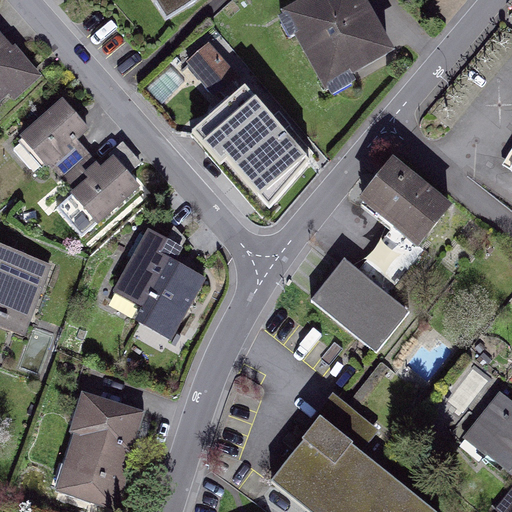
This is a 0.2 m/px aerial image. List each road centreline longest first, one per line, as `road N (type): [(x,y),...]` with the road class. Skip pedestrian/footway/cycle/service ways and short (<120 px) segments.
road 1 (residential): [(261,268),(27,0)]
road 2 (residential): [(261,268),(170,511)]
road 3 (residential): [(391,124),(309,203),(261,268)]
road 4 (residential): [(495,0),(391,124)]
road 5 (residential): [(511,224),(391,124)]
